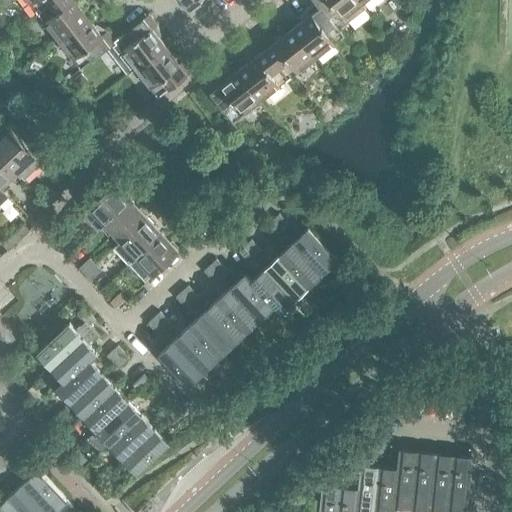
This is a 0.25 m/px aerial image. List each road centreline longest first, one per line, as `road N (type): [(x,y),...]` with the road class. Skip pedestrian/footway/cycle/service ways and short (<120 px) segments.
road 1 (tertiary): [(421,297),(183,511)]
road 2 (tertiary): [(215,511),(440,317)]
road 3 (residential): [(125,325),(214,243),(233,242),(287,196)]
road 4 (residential): [(489,511),(495,434),(487,392),(463,337),(440,317)]
road 5 (residential): [(0,278),(39,249),(125,325)]
road 6 (residential): [(250,0),(198,40),(172,7),(144,0)]
